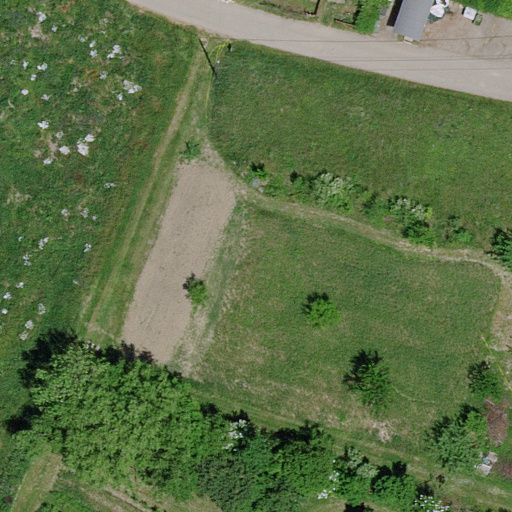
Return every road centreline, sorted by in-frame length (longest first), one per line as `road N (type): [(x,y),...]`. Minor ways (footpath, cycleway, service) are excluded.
road 1 (track): [(0,480),(182,100),(186,63),(176,0)]
road 2 (unclassified): [(511,82),(176,0)]
